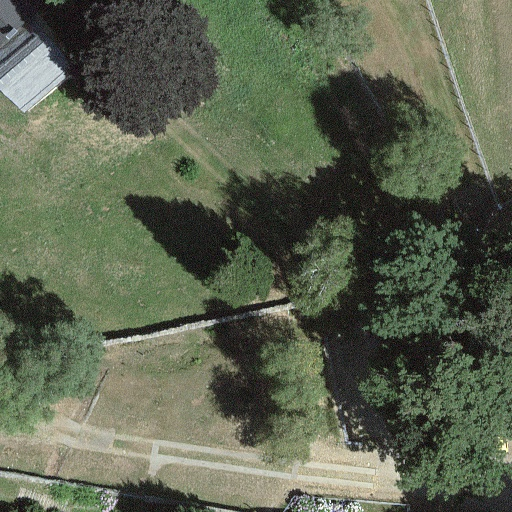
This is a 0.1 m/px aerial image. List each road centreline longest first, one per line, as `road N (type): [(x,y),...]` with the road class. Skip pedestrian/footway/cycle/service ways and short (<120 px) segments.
road 1 (track): [(399,482),(373,318),(195,146),(65,0)]
road 2 (track): [(0,424),(273,468)]
road 3 (track): [(273,468),(511,484)]
